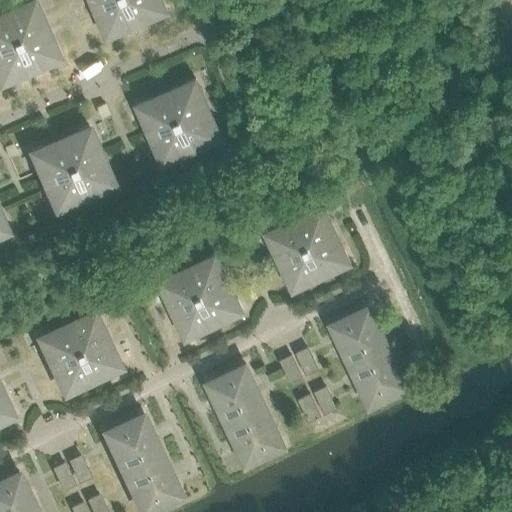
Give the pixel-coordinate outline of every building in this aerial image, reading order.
[(45,27),(37,9),(38,9),(34,0),(28,0),(22,3),(23,4),(5,11),(17,39),(45,27)] [(136,20),(127,0),(106,0),(97,4),(104,22),(103,22),(108,33),(119,29),(119,27),(136,20)] [(165,8),(161,0),(127,0),(136,20),(153,12),(154,13),(165,8)] [(0,46),(17,39),(5,11),(0,13),(0,46)] [(58,55),(54,44),(52,44),(45,27),(17,39),(29,66),(47,59),(47,60),(58,55)] [(29,66),(17,39),(0,46),(0,77),(1,80),(12,75),(12,74),(29,66)] [(207,107),(199,90),(200,89),(195,78),(184,83),(185,84),(167,92),(179,119),(207,107)] [(179,119),(167,92),(150,100),(149,98),(138,103),(143,114),(144,114),(152,131),(179,119)] [(220,135),(216,124),(214,125),(207,107),(179,119),(191,147),(209,139),(209,140),(220,135)] [(191,147),(179,119),(152,131),(160,149),(158,149),(163,160),(174,156),(174,154),(191,147)] [(100,154),(92,136),(94,136),(89,125),(77,129),(78,131),(61,138),(73,166),(100,154)] [(73,166),(61,138),(43,146),(43,145),(31,149),(36,161),(38,160),(45,178),(73,166)] [(114,182),(109,171),(107,171),(100,154),(73,166),(84,193),(102,185),(102,187),(114,182)] [(84,193),(73,166),(45,178),(53,195),(51,196),(56,207),(68,202),(67,201),(84,193)] [(335,233),(331,224),(327,216),(328,215),(323,204),(311,209),(312,210),(295,218),(308,245),(335,233)] [(308,245),(295,218),(278,226),(277,225),(266,230),(272,242),(273,241),(281,258),(308,245)] [(349,260),(344,249),(343,250),(335,233),(308,245),(321,272),(338,264),(338,265),(349,260)] [(321,272),(308,245),(281,258),(289,275),(288,276),(293,287),(304,281),(304,280),(321,272)] [(228,281),(223,272),(220,264),(221,263),(216,252),(204,258),(205,259),(188,267),(201,294),(228,281)] [(201,294),(188,267),(174,274),(173,272),(159,279),(165,290),(166,290),(174,306),(201,294)] [(242,309),(237,297),(236,298),(228,281),(201,294),(213,321),(230,313),(231,314),(242,309)] [(213,321),(201,294),(174,306),(182,323),(181,324),(186,335),(200,329),(199,327),(213,321)] [(388,344),(381,329),(371,310),(373,309),(370,303),(363,306),(364,307),(333,322),(351,362),(388,344)] [(106,336),(102,328),(98,319),(99,319),(94,308),(80,314),(81,315),(67,322),(79,349),(106,336)] [(79,349),(67,322),(50,330),(49,329),(38,334),(43,345),(44,345),(52,362),(79,349)] [(121,364),(116,353),(114,353),(106,336),(79,349),(92,376),(109,368),(110,369),(121,364)] [(404,379),(399,368),(388,344),(351,362),(370,401),(402,387),(402,388),(409,385),(406,379),(404,379)] [(312,356),(307,346),(297,351),(301,361),(312,356)] [(92,376),(79,349),(52,362),(60,379),(59,379),(65,391),(76,385),(75,384),(92,376)] [(296,364),(291,354),(281,359),(285,369),(296,364)] [(317,367),(312,356),(301,361),(306,372),(317,367)] [(264,403),(255,383),(245,363),(214,378),(213,377),(207,380),(210,386),(211,385),(228,420),(264,403)] [(301,374),(296,364),(285,369),(290,379),(301,374)] [(330,396),(326,385),(315,390),(320,401),(330,396)] [(14,412),(8,401),(7,402),(0,386),(0,417),(2,416),(2,418),(14,412)] [(314,403),(310,393),(299,398),(304,408),(314,403)] [(335,406),(330,396),(320,401),(325,411),(335,406)] [(283,443),(274,423),(264,403),(228,420),(244,455),(243,456),(246,462),(252,459),(252,458),(283,443)] [(319,413),(314,403),(304,408),(309,418),(319,413)] [(161,452),(154,436),(145,417),(146,417),(143,410),(136,413),(137,414),(106,429),(124,469),(161,452)] [(177,487),(172,476),(161,452),(124,469),(143,509),(175,494),(175,495),(182,492),(179,486),(177,487)] [(85,464),(80,454),(70,459),(74,469),(85,464)] [(69,472),(64,461),(54,466),(58,477),(69,472)] [(90,474),(85,464),(74,469),(79,479),(90,474)] [(33,511),(37,510),(28,490),(18,471),(0,479),(0,511),(33,511)] [(74,482),(69,472),(58,477),(63,487),(74,482)] [(103,503),(99,493),(88,498),(93,508),(103,503)] [(84,511),(87,511),(83,501),(72,505),(75,511),(84,511)] [(107,511),(103,503),(93,508),(94,511),(107,511)]
